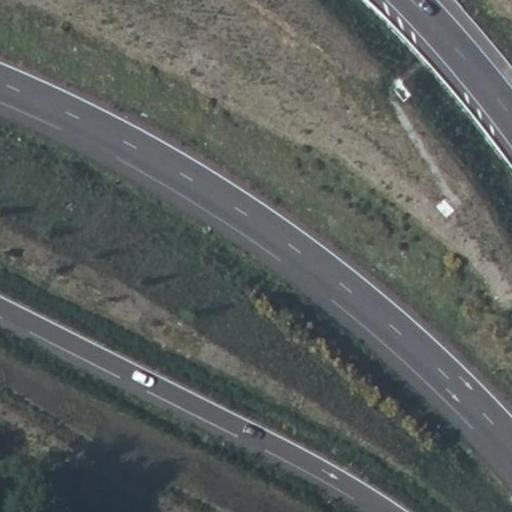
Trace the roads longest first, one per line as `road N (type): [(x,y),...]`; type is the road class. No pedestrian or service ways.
road 1 (motorway): [(0,78),(118,131),(253,212),(342,279),(511,441)]
road 2 (motorway): [(0,304),(333,473),(392,511)]
road 3 (motorway): [(511,117),(412,0)]
